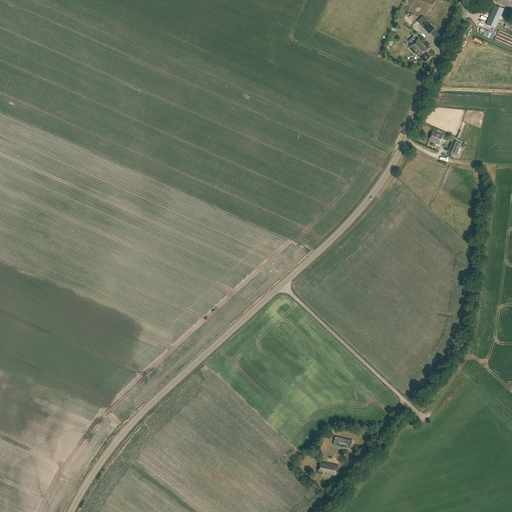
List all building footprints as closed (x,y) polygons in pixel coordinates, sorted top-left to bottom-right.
[(504,9),(495,5),(486,24),(495,28),(504,9)] [(428,22),(422,27),(430,35),(435,29),(428,22)] [(429,48),(420,38),(409,47),(419,58),(420,57),(425,62),(431,57),(426,51),(429,48)] [(444,136),(433,131),(429,140),(440,145),(444,136)] [(461,144),(453,140),(448,152),(456,155),(461,144)] [(352,440),(335,436),(333,445),(350,448),(352,440)] [(338,465),(320,462),(318,474),(323,475),(323,472),(326,472),(326,474),(336,476),(338,465)]
